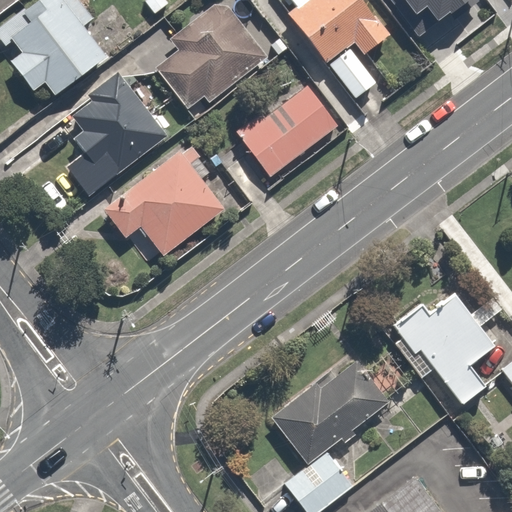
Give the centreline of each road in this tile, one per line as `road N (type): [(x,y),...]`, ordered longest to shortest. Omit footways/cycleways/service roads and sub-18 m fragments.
road 1 (secondary): [(92,418),(511,97)]
road 2 (residential): [(92,418),(0,294)]
road 3 (residential): [(167,511),(92,418)]
